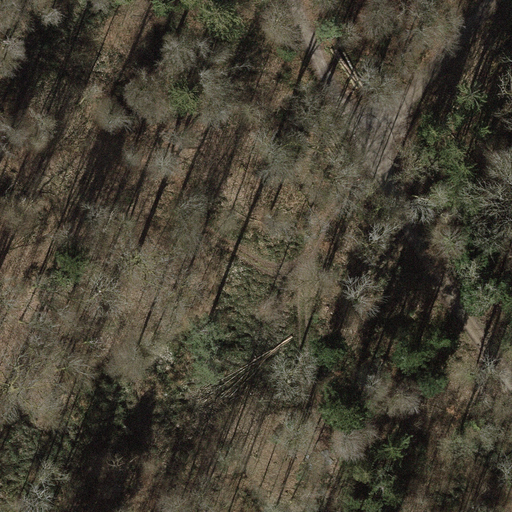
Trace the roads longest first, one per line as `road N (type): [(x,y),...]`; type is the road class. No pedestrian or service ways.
road 1 (track): [(292,0),(366,145),(511,370)]
road 2 (track): [(366,145),(488,0)]
